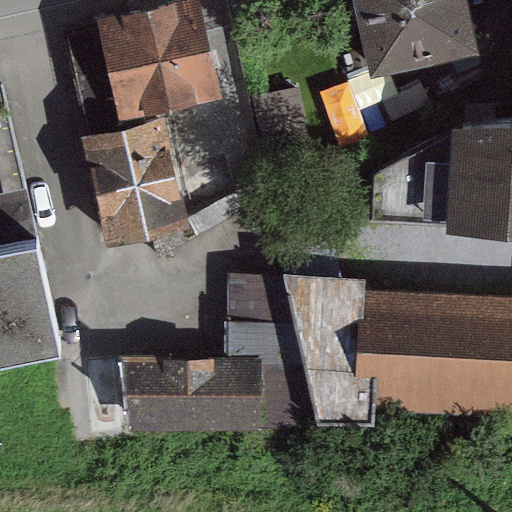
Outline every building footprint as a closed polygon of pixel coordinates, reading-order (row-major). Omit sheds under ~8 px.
[(480,55),(468,0),(352,0),(368,78),(480,55)] [(225,103),(201,2),(96,27),(120,128),(225,103)] [(311,89),(271,97),(282,149),(322,141),(311,89)] [(443,123),(435,103),(402,115),(410,135),(443,123)] [(381,228),(511,237),(511,123),(479,127),(380,181),(381,228)] [(108,255),(192,236),(166,124),(82,144),(108,255)] [(0,368),(57,357),(35,247),(0,254),(0,368)] [(511,416),(511,286),(315,278),(310,368),(309,407),(511,416)] [(305,447),(310,368),(130,357),(125,435),(305,447)]
